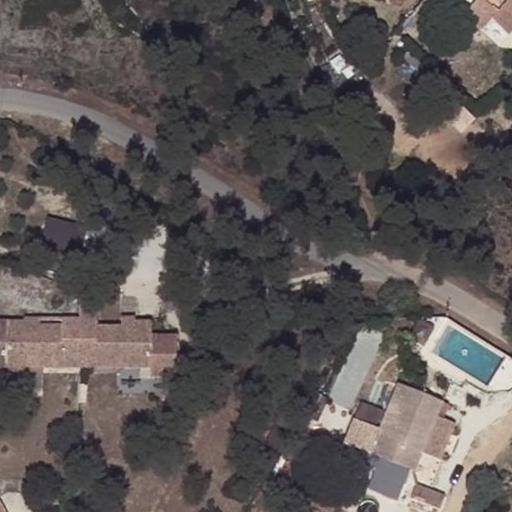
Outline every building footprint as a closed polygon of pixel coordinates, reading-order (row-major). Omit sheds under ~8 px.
[(483,0),(479,5),(490,13),(500,0),(483,0)] [(406,80),(423,63),(407,48),(391,65),(406,80)] [(52,216),(42,246),(77,258),(87,227),(52,216)] [(21,330),(3,330),(2,374),(145,374),(145,331),(127,329),(127,336),(93,334),(92,327),(57,327),(57,333),(22,334),(21,330)] [(337,401),(362,408),(383,335),(358,327),(337,401)] [(439,398),(394,381),(366,454),(412,471),(420,450),(434,412),(439,398)] [(453,419),(434,412),(420,450),(439,457),(453,419)] [(415,485),(410,499),(440,510),(445,496),(415,485)]
